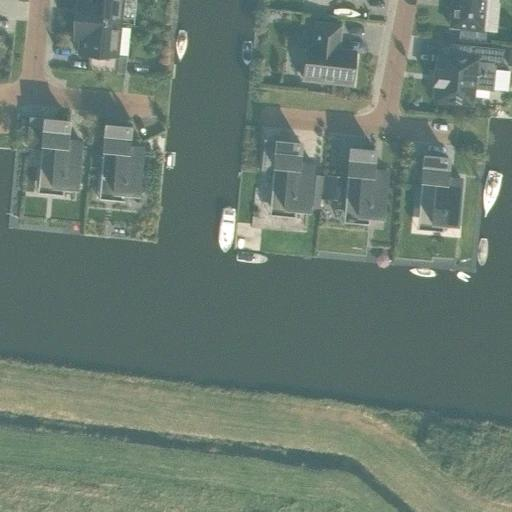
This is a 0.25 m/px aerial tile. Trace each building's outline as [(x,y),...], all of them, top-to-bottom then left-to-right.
[(117,25),(119,0),(78,0),(78,2),(74,1),(72,21),(117,25)] [(452,0),(450,28),(459,28),(457,40),(484,43),(486,31),(483,31),(486,0),(452,0)] [(122,74),(124,58),(113,57),(117,25),(72,21),(70,39),(74,40),(73,53),(84,54),(82,70),(111,73),(122,74)] [(339,42),(340,26),(315,23),(312,49),(306,48),(302,78),(352,83),(355,54),(336,52),(337,42),(339,42)] [(469,46),(468,60),(439,57),(438,71),(434,70),(432,86),(436,86),(435,100),(452,102),(453,104),(467,105),(469,104),(471,104),(473,88),(491,90),(494,65),(501,66),(503,49),(469,46)] [(74,189),(80,142),(66,140),(68,123),(43,119),(29,118),(26,149),(39,151),(37,166),(51,167),(49,186),(74,189)] [(130,128),(105,125),(97,199),(123,202),(124,194),(137,195),(142,148),(128,147),(130,128)] [(299,163),(300,144),(265,140),(262,167),(273,168),(269,208),(308,211),(312,164),(299,163)] [(372,170),(374,151),(349,149),(344,201),(358,203),(357,216),(382,219),(386,172),(372,170)] [(446,178),(448,159),(423,156),(418,209),(432,210),(431,224),(456,226),(460,179),(446,178)] [(315,176),(312,209),(318,209),(321,176),(315,176)] [(30,186),(29,194),(52,196),(53,188),(30,186)]
